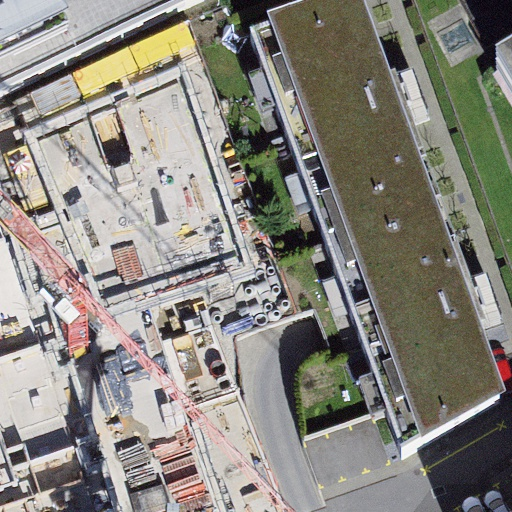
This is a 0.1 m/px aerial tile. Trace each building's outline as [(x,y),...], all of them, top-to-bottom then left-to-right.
[(0,0),(0,106),(202,11),(196,0),(0,0)] [(511,0),(459,0),(489,55),(511,42),(511,0)] [(371,11),(254,54),(395,459),(504,402),(371,11)] [(0,326),(35,315),(0,209),(0,326)] [(201,263),(219,315),(267,298),(249,247),(201,263)] [(119,281),(59,299),(103,442),(163,423),(119,281)] [(96,511),(45,353),(0,367),(0,511),(96,511)] [(201,491),(231,482),(215,426),(185,434),(201,491)]
